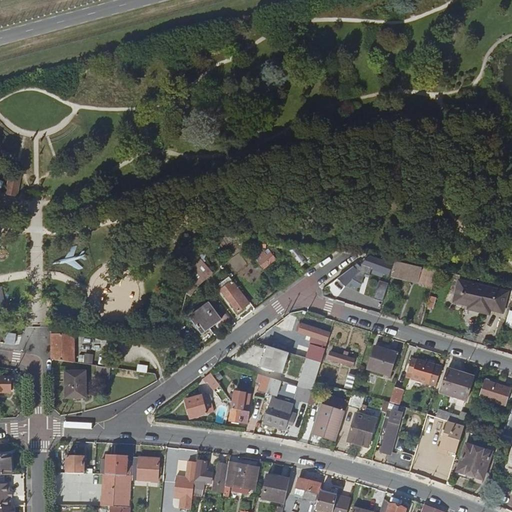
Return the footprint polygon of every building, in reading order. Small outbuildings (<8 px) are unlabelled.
[(21,178),(10,176),(7,191),(7,194),(18,197),(21,178)] [(243,241),(238,236),(235,235),(229,239),(235,247),(243,241)] [(212,250),(218,259),(235,247),(229,239),(228,238),(212,250)] [(259,262),(264,269),(279,258),(275,251),(272,253),(269,250),(258,258),(260,262),(259,262)] [(301,252),(295,256),(302,266),(308,262),(301,252)] [(392,261),(382,259),(381,261),(368,258),(360,266),(367,268),(365,271),(369,272),(370,269),(389,276),(392,261)] [(202,283),(214,272),(203,259),(191,270),(202,283)] [(395,264),(391,276),(397,278),(397,275),(418,280),(421,270),(395,264)] [(350,270),(337,279),(344,288),(357,272),(350,270)] [(418,282),(434,286),(438,273),(421,270),(418,280),(418,282)] [(328,286),(330,290),(337,285),(334,281),(328,286)] [(460,282),(455,304),(492,313),(493,311),(504,314),(509,293),(460,282)] [(238,313),(251,303),(248,299),(246,300),(240,291),(229,299),(238,313)] [(343,292),(333,299),(352,305),(359,294),(343,292)] [(202,333),(222,319),(211,303),(191,318),(202,333)] [(300,323),(298,333),(322,340),(324,330),(300,323)] [(8,333),(6,344),(14,345),(16,334),(8,333)] [(53,334),(53,360),(74,363),(74,334),(53,334)] [(307,359),(321,363),(326,349),(311,344),(307,358),(307,359)] [(289,353),(269,347),(262,367),(282,373),(289,353)] [(374,348),(367,369),(390,376),(396,354),(374,348)] [(331,352),(328,360),(352,367),(355,359),(344,356),(343,356),(331,352)] [(299,387),(313,391),(315,381),(321,363),(307,359),(299,387)] [(413,376),(437,384),(441,368),(432,366),(433,364),(432,362),(425,360),(423,361),(422,362),(411,360),(406,377),(412,379),(413,376)] [(111,368),(98,366),(97,375),(110,377),(112,368),(111,368)] [(448,370),(440,394),(466,402),(472,378),(448,370)] [(66,373),(67,399),(88,399),(87,372),(66,373)] [(215,378),(211,373),(203,379),(207,383),(215,378)] [(259,391),(266,393),(271,378),(258,374),(256,382),(261,384),(259,391)] [(0,377),(0,392),(11,393),(11,378),(0,377)] [(271,378),(266,393),(276,396),(281,381),(271,378)] [(506,406),(511,389),(486,381),(480,398),(506,406)] [(395,386),(390,401),(398,403),(403,389),(395,386)] [(298,399),(309,403),(312,392),(301,389),(298,399)] [(365,395),(352,391),(348,405),(361,409),(365,395)] [(235,393),(230,421),(248,424),(249,413),(242,412),(243,407),(249,408),(251,395),(235,393)] [(185,401),(190,419),(213,413),(209,395),(185,401)] [(269,405),(263,423),(285,430),(291,412),(269,405)] [(337,441),(346,412),(322,405),(313,434),(337,441)] [(390,417),(379,452),(388,456),(400,420),(403,409),(393,405),(390,417)] [(448,421),(465,426),(467,419),(439,410),(437,417),(448,421)] [(356,413),(347,441),(368,448),(377,420),(356,413)] [(456,455),(465,426),(448,421),(440,447),(447,450),(447,452),(456,455)] [(511,432),(504,430),(501,439),(511,443),(511,432)] [(466,444),(457,471),(482,480),(492,453),(466,444)] [(0,457),(0,474),(2,475),(14,474),(13,456),(0,457)] [(108,456),(108,474),(127,475),(128,472),(128,457),(108,456)] [(67,473),(84,473),(85,457),(67,457),(67,473)] [(133,479),(158,480),(160,458),(135,457),(133,479)] [(199,460),(196,483),(212,485),(213,476),(205,475),(208,459),(202,458),(202,460),(199,460)] [(179,509),(191,510),(197,462),(188,461),(187,477),(176,477),(173,498),(181,499),(179,509)] [(217,463),(215,476),(220,477),(220,479),(224,480),(226,464),(217,463)] [(228,463),(225,484),(254,489),(258,467),(228,463)] [(267,475),(263,498),(284,502),(289,478),(267,475)] [(114,506),(129,507),(130,478),(108,476),(107,489),(115,489),(114,506)] [(298,478),(296,487),(304,489),(303,497),(316,500),(320,483),(298,478)] [(0,484),(0,506),(11,506),(9,484),(0,484)] [(107,489),(107,506),(112,506),(114,506),(115,489),(107,489)] [(320,491),(315,509),(327,511),(347,511),(351,499),(320,491)] [(379,511),(404,511),(406,509),(390,504),(384,499),(379,511)]
